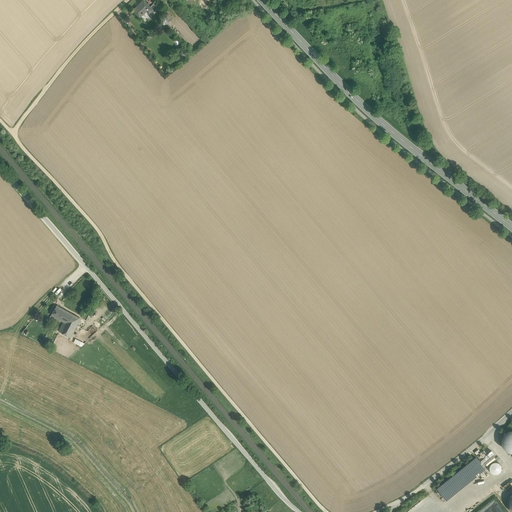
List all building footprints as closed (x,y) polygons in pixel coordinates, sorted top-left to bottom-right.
[(146,2),(134,13),(142,21),(148,15),(151,18),(157,13),(146,2)] [(95,316),(104,303),(100,300),(91,313),(95,316)] [(82,319),(58,306),(52,315),(69,324),(64,333),(72,338),(82,319)] [(82,346),(84,342),(76,338),(74,342),(82,346)] [(508,451),(511,452),(511,451),(511,429),(510,429),(507,431),(504,432),(502,435),(501,438),(501,441),(502,445),(503,447),(506,450),(508,451)] [(476,457),(468,463),(477,475),(485,468),(476,457)] [(492,472),(494,473),(497,473),(499,472),(500,470),(501,468),(501,466),(500,464),(498,462),(496,462),(494,462),(492,463),(490,464),(489,467),(489,469),(490,471),(492,472)] [(436,488),(446,500),(477,475),(468,463),(436,488)]
